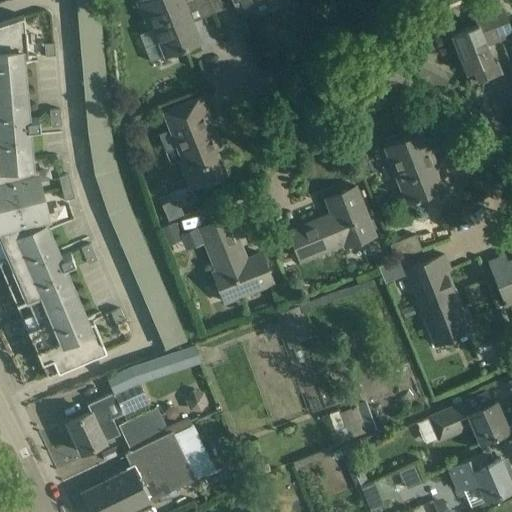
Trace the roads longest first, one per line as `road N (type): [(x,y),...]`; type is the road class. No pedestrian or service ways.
road 1 (residential): [(493,123),(364,70)]
road 2 (residential): [(461,234),(489,216),(497,197),(493,123)]
